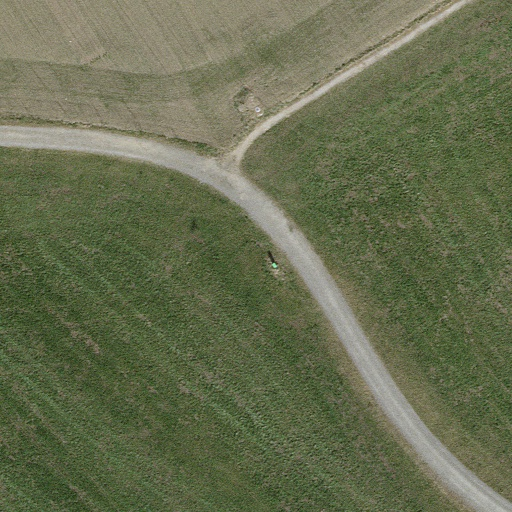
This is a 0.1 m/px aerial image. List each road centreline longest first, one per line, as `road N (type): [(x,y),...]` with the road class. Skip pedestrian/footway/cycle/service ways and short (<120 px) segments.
road 1 (track): [(499,511),(418,441),(277,222),(216,173)]
road 2 (track): [(0,136),(137,150),(216,173)]
